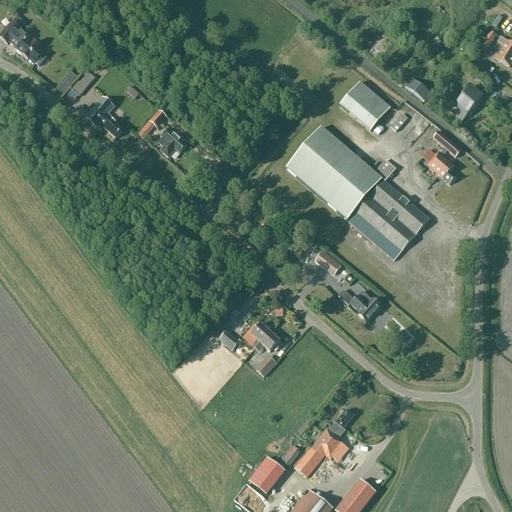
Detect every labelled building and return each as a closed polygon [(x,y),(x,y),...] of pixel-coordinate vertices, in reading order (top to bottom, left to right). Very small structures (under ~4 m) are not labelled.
[(28,61),(34,65),(42,55),(26,41),(28,39),(20,31),(26,24),(17,17),(0,36),(0,39),(7,45),(10,43),(18,50),(17,51),(23,56),(22,57),(27,62),(28,61)] [(486,54),(496,37),(490,33),(479,50),(486,54)] [(496,55),(493,59),(509,68),(511,63),(511,45),(507,43),(500,39),(497,43),(504,47),(498,57),(496,55)] [(474,70),(484,78),(488,73),(478,66),(474,70)] [(430,95),(411,80),(405,88),(424,103),(430,95)] [(371,133),(390,110),(359,84),(340,107),(347,114),(348,113),(371,133)] [(463,93),(454,117),(462,123),(468,116),(469,117),(474,111),(473,110),(483,98),(471,88),(465,95),(463,94),(463,93)] [(127,94),(135,101),(139,97),(131,89),(127,94)] [(111,122),(112,120),(108,116),(114,109),(102,99),(85,120),(96,129),(98,127),(103,131),(104,130),(115,140),(123,132),(111,122)] [(149,123),(149,124),(138,136),(141,140),(145,136),(143,134),(151,125),(157,130),(172,114),(164,107),(149,123)] [(396,133),(407,120),(402,116),(390,129),(396,133)] [(407,146),(420,131),(414,126),(401,141),(407,146)] [(314,137),(286,170),(394,263),(429,222),(383,183),(367,201),(366,200),(382,181),(321,129),(314,137)] [(186,148),(167,131),(161,138),(162,139),(158,144),(163,149),(160,152),(168,159),(175,151),(180,155),(186,148)] [(438,133),(432,140),(444,150),(439,156),(438,154),(427,167),(449,187),(456,179),(449,173),(454,168),(442,158),(447,152),(455,159),(461,153),(438,133)] [(414,152),(420,157),(425,152),(419,146),(414,152)] [(396,171),(385,162),(374,174),(385,183),(396,171)] [(322,253),(314,263),(324,270),(325,269),(334,276),(341,268),(322,253)] [(354,302),(343,292),(338,298),(349,308),(350,306),(359,315),(358,316),(366,324),(381,308),(372,301),(367,307),(358,298),(354,302)] [(270,334),(260,326),(250,336),(257,342),(252,347),(255,350),(270,334)] [(218,341),(231,352),(239,344),(226,332),(218,341)] [(270,354),(279,343),(270,334),(255,350),(259,353),(263,348),(270,354)] [(268,358),(256,372),(263,379),(276,365),(268,358)] [(346,411),(335,424),(329,433),(326,431),(294,470),(306,480),(316,467),(322,472),(331,461),(330,461),(343,446),(337,442),(345,432),(343,430),(354,418),(346,411)] [(337,485),(346,475),(348,477),(361,461),(344,447),(331,463),(323,474),(337,485)] [(281,463),(289,469),(300,454),(293,448),(281,463)] [(267,459),(248,483),(266,497),(285,474),(267,459)] [(360,474),(364,468),(359,465),(355,471),(360,474)] [(335,511),(362,511),(376,495),(360,482),(335,511)] [(331,511),(308,492),(291,511),(331,511)]
